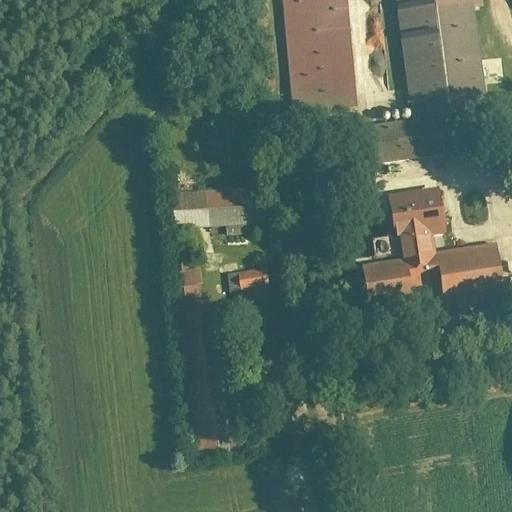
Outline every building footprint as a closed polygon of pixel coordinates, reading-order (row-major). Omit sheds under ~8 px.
[(357,113),(346,0),(281,0),(292,119),(357,113)] [(483,9),(481,0),(394,0),(411,124),(370,130),(375,168),(475,155),(468,102),(484,100),(471,10),(483,9)] [(263,229),(260,191),(170,198),(173,236),(263,229)] [(444,237),(437,193),(386,201),(394,248),(396,248),(398,262),(360,269),(368,316),(412,309),(409,291),(442,286),(446,311),(503,302),(494,249),(434,259),(431,239),(444,237)] [(230,297),(268,291),(265,272),(224,278),(227,297),(230,297)] [(278,361),(268,291),(230,297),(240,367),(278,361)] [(228,458),(208,304),(175,308),(195,463),(228,458)]
